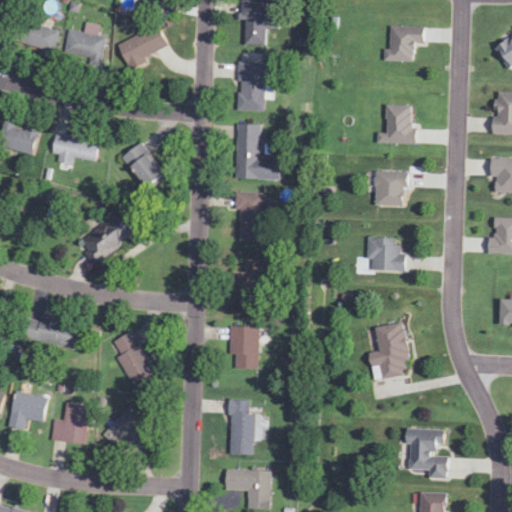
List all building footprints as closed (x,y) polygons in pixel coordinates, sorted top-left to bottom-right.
[(243,46),(265,46),(265,0),(243,0),(243,46)] [(0,28),(10,21),(0,7),(0,28)] [(51,56),(58,31),(21,20),(13,44),(51,56)] [(106,37),(98,36),(99,25),(84,23),(83,32),(68,30),(65,57),(102,63),(106,37)] [(412,62),(413,44),(424,44),(424,28),(388,26),(387,62),(412,62)] [(169,49),(161,27),(120,43),(128,65),(169,49)] [(507,70),(511,66),(511,34),(493,46),(507,70)] [(238,112),(265,112),(265,63),(238,63),(238,112)] [(511,92),(494,93),(493,135),(511,135),(511,92)] [(0,132),(0,146),(31,156),(38,133),(3,123),(0,132)] [(236,180),(280,180),(280,157),(261,157),(261,126),(236,126),(236,180)] [(95,166),(99,142),(53,135),(50,155),(58,156),(58,161),(95,166)] [(120,158),(143,190),(163,176),(139,144),(120,158)] [(375,172),(374,206),(406,207),(407,173),(375,172)] [(237,249),(265,249),(265,194),(237,193),(237,249)] [(0,234),(8,215),(0,212),(0,234)] [(79,244),(94,265),(139,234),(124,213),(79,244)] [(403,271),(403,239),(367,239),(367,271),(403,271)] [(230,272),(231,297),(239,297),(240,312),(268,311),(267,260),(244,260),(245,272),(230,272)] [(75,352),(81,326),(40,317),(39,323),(22,319),(18,340),(75,352)] [(411,361),(402,321),(373,328),(380,357),(369,359),(374,382),(407,374),(405,363),(411,361)] [(257,370),(257,328),(230,328),(230,370),(257,370)] [(133,331),(111,343),(135,386),(156,375),(133,331)] [(23,430),(26,419),(43,423),(48,399),(16,391),(8,427),(23,430)] [(229,401),(229,455),(255,455),(255,413),(250,413),(250,401),(229,401)] [(150,419),(134,402),(102,435),(118,451),(150,419)] [(54,420),(51,441),(84,446),(90,407),(66,403),(63,421),(54,420)] [(428,479),(447,480),(448,429),(407,429),(407,471),(428,471),(428,479)] [(224,491),(247,491),(247,511),(269,511),(269,469),(224,469),(224,491)]
